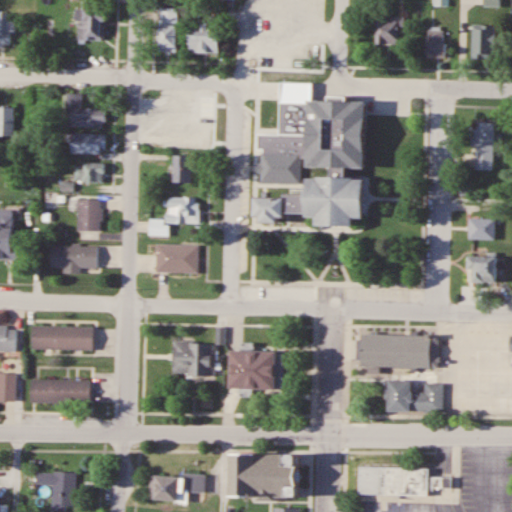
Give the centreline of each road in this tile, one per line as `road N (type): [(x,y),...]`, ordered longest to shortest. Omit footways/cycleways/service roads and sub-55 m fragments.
road 1 (residential): [(116,511),(133,0)]
road 2 (residential): [(0,76),(341,86)]
road 3 (residential): [(332,309),(0,299)]
road 4 (residential): [(327,435),(0,433)]
road 5 (residential): [(433,310),(444,89)]
road 6 (residential): [(230,307),(235,87)]
road 7 (residential): [(324,511),(332,309)]
road 8 (residential): [(511,436),(327,435)]
road 9 (residential): [(511,311),(332,309)]
road 10 (residential): [(511,90),(341,86)]
